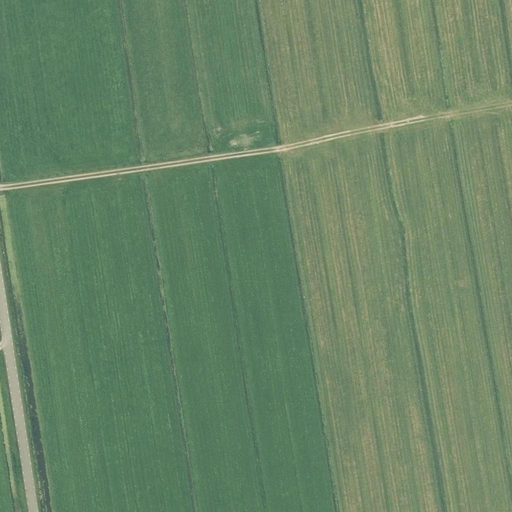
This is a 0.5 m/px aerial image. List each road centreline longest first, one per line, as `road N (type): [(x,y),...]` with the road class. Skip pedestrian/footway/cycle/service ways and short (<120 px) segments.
road 1 (unknown): [(0,192),(480,113)]
road 2 (unclassified): [(33,511),(0,293)]
